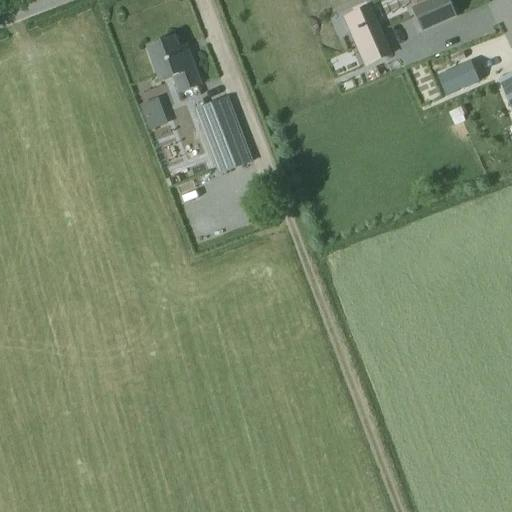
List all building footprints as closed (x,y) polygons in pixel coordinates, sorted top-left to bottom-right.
[(430,0),(431,2),(413,9),(423,32),(454,19),(445,0),(430,0)] [(175,38),(148,48),(160,82),(174,77),(180,93),(200,86),(188,52),(181,55),(175,38)] [(470,63),(437,77),(445,97),(478,83),(470,63)] [(511,75),(498,81),(511,114),(511,75)] [(228,99),(194,111),(219,176),(253,163),(228,99)] [(192,210),(220,200),(216,190),(188,200),(192,210)]
